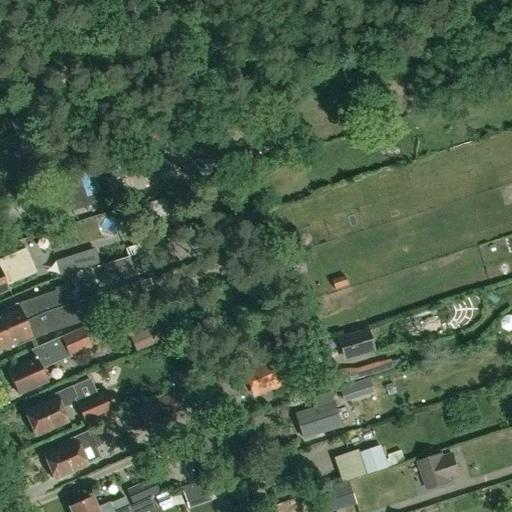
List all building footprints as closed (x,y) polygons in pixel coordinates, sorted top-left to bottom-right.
[(43,123),(38,110),(23,116),(29,129),(43,123)] [(73,210),(116,196),(110,177),(124,173),(120,161),(63,179),(73,210)] [(135,206),(141,227),(170,219),(164,198),(135,206)] [(0,292),(9,289),(7,285),(37,272),(26,247),(0,258),(0,292)] [(56,308),(79,301),(78,299),(72,281),(54,288),(55,290),(19,303),(2,311),(4,315),(0,316),(0,331),(47,312),(56,308)] [(47,312),(0,331),(0,349),(0,350),(16,343),(17,346),(35,338),(51,330),(52,332),(85,320),(84,316),(86,312),(83,304),(79,302),(79,301),(56,308),(47,312)] [(137,351),(193,327),(186,312),(130,335),(137,351)] [(18,392),(46,380),(41,368),(90,346),(82,327),(33,349),(36,355),(20,362),(22,366),(9,372),(18,392)] [(344,361),(375,351),(368,328),(337,337),(344,361)] [(255,393),(278,383),(268,360),(245,370),(255,393)] [(95,418),(114,410),(115,409),(107,390),(97,395),(90,379),(73,386),(38,401),(39,404),(25,410),(36,434),(67,421),(61,407),(75,401),(85,422),(95,418)] [(343,401),(366,393),(362,381),(339,388),(343,401)] [(198,395),(193,383),(178,391),(177,390),(136,408),(144,426),(186,408),(183,402),(198,395)] [(302,437),(340,425),(333,402),(294,415),(302,437)] [(114,410),(95,418),(98,426),(91,429),(58,444),(59,447),(45,454),(56,478),(86,464),(100,457),(96,448),(104,441),(108,440),(102,426),(118,419),(114,410)] [(388,467),(380,445),(358,452),(357,450),(334,457),(342,481),(365,473),(366,474),(388,467)] [(462,478),(454,452),(445,455),(444,452),(417,461),(426,490),(453,482),(453,481),(462,478)] [(265,482),(295,472),(289,453),(258,461),(258,462),(246,467),(231,473),(230,471),(217,476),(216,475),(204,480),(204,478),(180,486),(188,508),(211,500),(211,499),(218,497),(215,488),(224,485),(227,495),(241,491),(237,480),(248,476),(250,481),(263,477),(265,482)] [(145,499),(151,497),(159,492),(153,477),(125,489),(132,504),(145,499)] [(314,511),(330,511),(356,504),(350,483),(309,495),(314,511)] [(115,511),(128,506),(125,498),(111,504),(110,502),(98,507),(93,496),(69,506),(71,511),(115,511)] [(128,506),(115,511),(147,511),(156,508),(151,497),(145,499),(132,504),(128,506)]
